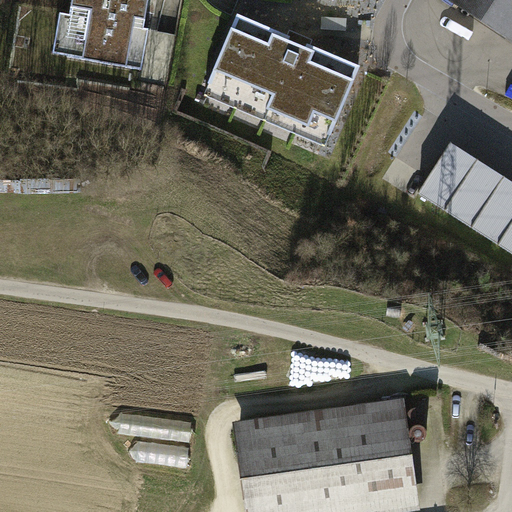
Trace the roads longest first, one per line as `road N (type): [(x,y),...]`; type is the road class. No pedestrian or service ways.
road 1 (residential): [(511,390),(272,327),(0,285)]
road 2 (residential): [(395,0),(387,24),(398,55),(511,125)]
